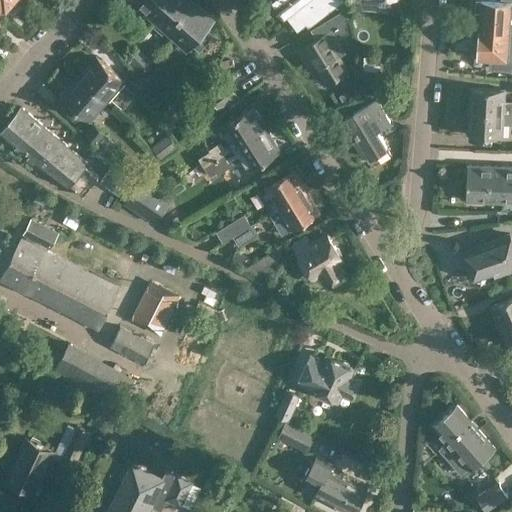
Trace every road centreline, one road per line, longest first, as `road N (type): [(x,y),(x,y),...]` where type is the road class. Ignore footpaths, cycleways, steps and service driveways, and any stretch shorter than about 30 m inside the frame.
road 1 (residential): [(415,357),(75,199),(0,151)]
road 2 (residential): [(392,264),(218,0)]
road 3 (residential): [(392,264),(416,212),(431,0)]
road 4 (residential): [(399,511),(415,357)]
road 5 (unclassified): [(0,95),(85,0)]
road 6 (residential): [(511,435),(436,333)]
